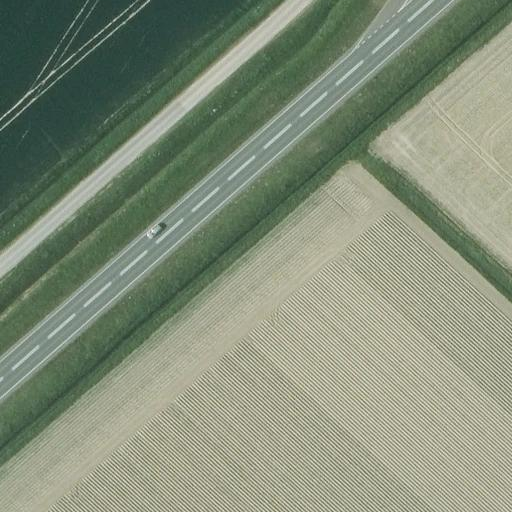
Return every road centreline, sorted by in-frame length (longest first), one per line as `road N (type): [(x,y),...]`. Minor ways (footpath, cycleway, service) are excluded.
road 1 (trunk): [(0,380),(375,50)]
road 2 (unclassified): [(0,254),(284,0)]
